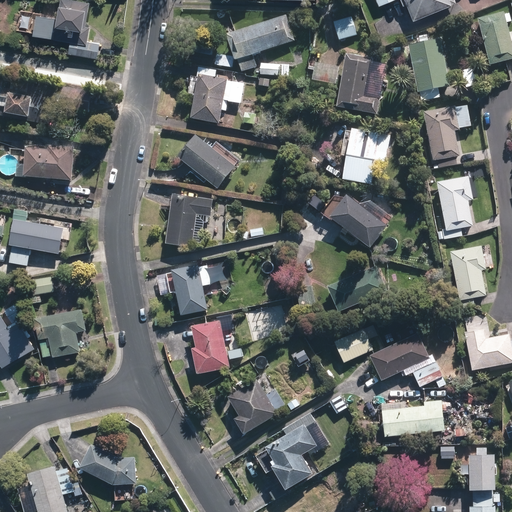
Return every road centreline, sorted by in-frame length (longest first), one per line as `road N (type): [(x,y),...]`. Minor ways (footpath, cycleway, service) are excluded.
road 1 (residential): [(154,0),(117,220),(117,254),(152,383)]
road 2 (residential): [(0,431),(24,414),(152,383)]
road 3 (residential): [(152,383),(226,511)]
